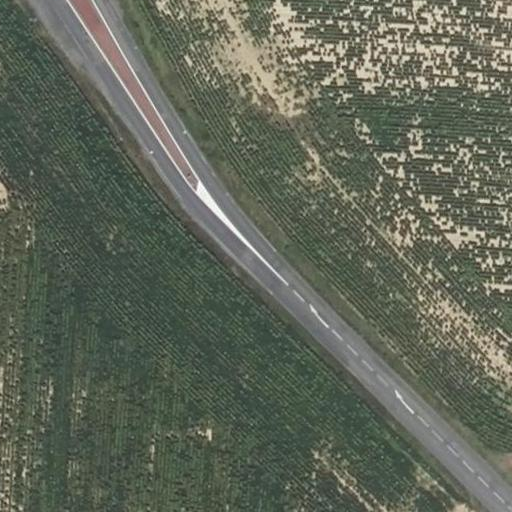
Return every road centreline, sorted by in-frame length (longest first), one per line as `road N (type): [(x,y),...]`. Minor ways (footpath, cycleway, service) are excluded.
road 1 (tertiary): [(59,0),(175,180),(284,281)]
road 2 (tertiary): [(284,281),(200,169),(99,0)]
road 3 (tertiary): [(511,509),(284,281)]
